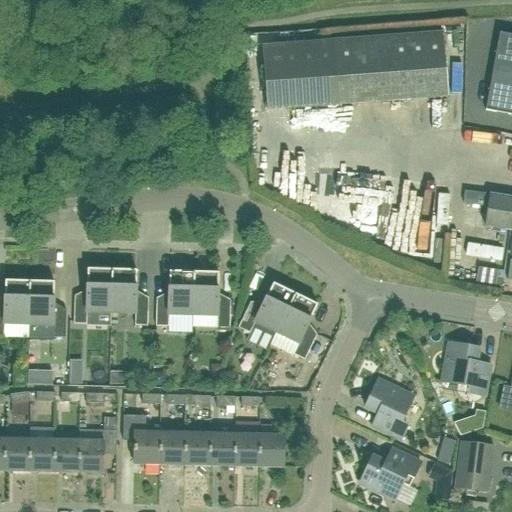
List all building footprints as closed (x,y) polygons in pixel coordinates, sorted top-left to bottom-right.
[(446,98),(441,34),(261,48),(266,112),(446,98)] [(511,116),(511,36),(502,35),(488,112),(511,116)] [(358,153),(358,134),(316,134),(316,136),(288,136),(287,147),(267,147),(267,197),(304,197),(303,215),(330,215),(330,184),(349,185),(349,153),(358,153)] [(333,232),(383,238),(390,176),(372,173),(370,192),(339,189),(333,232)] [(450,185),(451,175),(423,175),(423,185),(450,185)] [(393,184),(392,200),(402,200),(403,185),(393,184)] [(511,198),(489,194),(484,227),(511,231),(511,198)] [(440,226),(452,226),(453,195),(432,195),(432,212),(440,212),(440,226)] [(418,201),(421,222),(430,220),(427,200),(418,201)] [(507,262),(508,248),(471,245),(470,259),(507,262)] [(497,271),(477,269),(475,284),(494,287),(497,271)] [(86,313),(111,314),(112,271),(87,271),(86,298),(74,298),(73,325),(86,326),(86,313)] [(112,271),(111,314),(135,315),(135,327),(147,328),(148,300),(136,299),(136,272),(112,271)] [(169,316),(193,316),(194,274),(169,273),(168,300),(156,300),(155,328),(168,328),(169,316)] [(194,274),(193,316),(217,317),(217,330),(229,330),(230,302),(218,302),(219,275),(194,274)] [(4,325),(28,326),(29,283),(5,282),(4,309),(0,309),(0,337),(4,337),(4,325)] [(28,326),(44,326),(44,339),(65,339),(66,311),(53,311),(54,284),(29,283),(28,326)] [(248,339),(269,349),(272,344),(295,296),(273,285),(261,310),(250,304),(238,329),(250,335),(248,339)] [(318,307),(295,296),(272,344),(294,355),(293,356),(305,362),(317,337),(306,331),(318,307)] [(336,311),(328,330),(337,334),(345,315),(336,311)] [(478,350),(444,344),(443,345),(448,346),(442,382),(437,382),(437,383),(470,389),(469,396),(484,399),(490,367),(476,364),(478,350)] [(381,378),(380,378),(365,409),(377,415),(371,428),(400,442),(407,428),(401,425),(415,394),(414,394),(412,398),(379,382),(381,378)] [(511,387),(511,390),(505,389),(500,412),(511,414),(511,387)] [(29,402),(28,393),(10,396),(11,405),(29,402)] [(54,394),(36,393),(36,403),(54,403),(54,394)] [(79,395),(61,394),(60,403),(79,404),(79,395)] [(103,395),(86,395),(85,404),(102,404),(103,395)] [(160,396),(142,396),(142,405),(160,406),(160,396)] [(184,397),(167,397),(166,406),(184,406),(184,397)] [(209,398),(191,397),(191,407),(208,407),(209,398)] [(234,399),(216,398),(216,407),(234,408),(234,399)] [(284,400),(266,399),(265,408),(284,409),(284,400)] [(476,411),(475,418),(482,430),(484,412),(476,411)] [(133,466),(158,467),(159,434),(145,434),(146,417),(123,417),(122,440),(133,441),(133,466)] [(184,435),(159,434),(158,467),(183,468),(184,435)] [(209,436),(184,435),(183,468),(208,468),(209,436)] [(234,436),(209,436),(208,468),(233,469),(234,436)] [(259,437),(234,436),(233,469),(258,470),(259,437)] [(284,438),(259,437),(258,470),(283,471),(284,438)] [(4,441),(3,473),(28,474),(29,442),(4,441)] [(29,442),(28,474),(53,474),(54,442),(29,442)] [(54,442),(53,474),(78,475),(79,443),(54,442)] [(79,443),(78,475),(103,476),(104,443),(79,443)] [(493,447),(460,443),(454,490),(487,494),(493,447)] [(420,465),(391,451),(385,464),(372,458),(357,490),(358,490),(360,486),(393,502),(391,506),(392,507),(402,486),(409,489),(420,465)]
